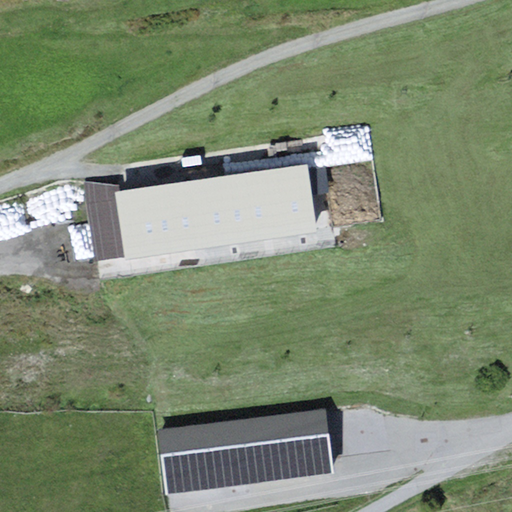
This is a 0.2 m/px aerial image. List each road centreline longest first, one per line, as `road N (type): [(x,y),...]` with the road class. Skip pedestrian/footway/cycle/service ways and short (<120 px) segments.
road 1 (track): [(462,0),(256,59),(0,185)]
road 2 (unclassified): [(364,511),(511,426)]
